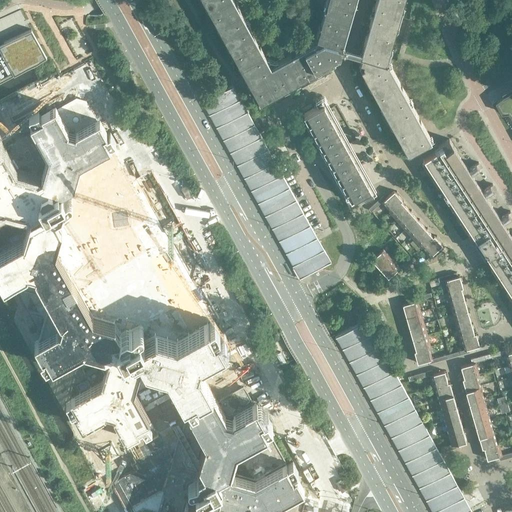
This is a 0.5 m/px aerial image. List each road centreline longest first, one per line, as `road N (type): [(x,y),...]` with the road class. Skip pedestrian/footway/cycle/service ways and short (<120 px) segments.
road 1 (tertiary): [(107,0),(393,511)]
road 2 (tertiary): [(421,511),(135,0)]
